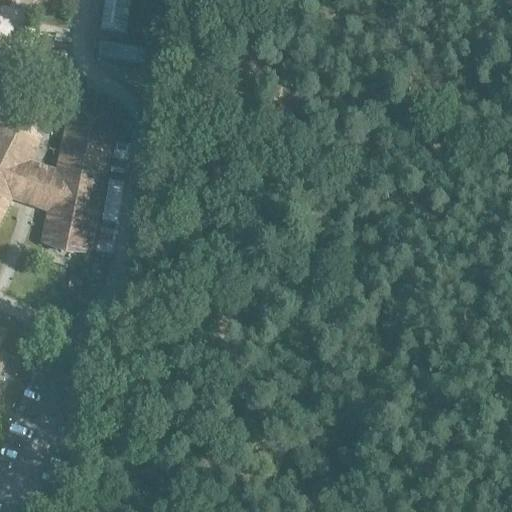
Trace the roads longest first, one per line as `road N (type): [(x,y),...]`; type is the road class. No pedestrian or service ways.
road 1 (track): [(122,511),(207,0)]
road 2 (track): [(511,153),(178,181)]
